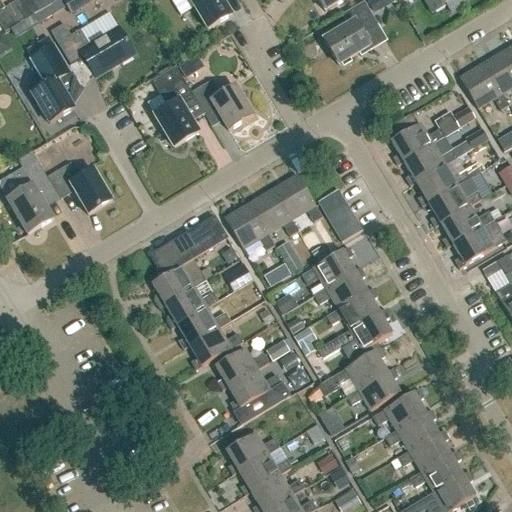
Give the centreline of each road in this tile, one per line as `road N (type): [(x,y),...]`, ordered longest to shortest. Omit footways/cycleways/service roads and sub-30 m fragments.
road 1 (residential): [(511,445),(484,401),(473,348),(335,113)]
road 2 (residential): [(125,511),(9,309)]
road 3 (residential): [(335,113),(511,7)]
road 4 (residential): [(9,309),(156,220)]
road 5 (residential): [(156,220),(299,135)]
